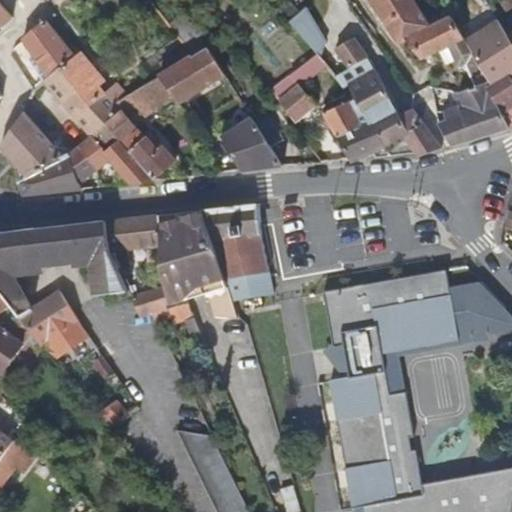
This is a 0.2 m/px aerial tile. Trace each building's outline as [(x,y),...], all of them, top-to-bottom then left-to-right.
[(0,0),(0,27),(24,9),(17,0),(0,0)] [(431,28),(410,0),(375,0),(376,5),(402,40),(407,40),(421,59),(449,45),(459,66),(468,62),(474,53),(452,17),(431,28)] [(293,27),(317,57),(320,60),(327,38),(304,9),(289,21),(293,27)] [(206,48),(221,70),(232,62),(217,41),(214,43),(205,31),(207,30),(198,17),(176,33),(187,49),(193,58),(206,48)] [(43,82),(73,58),(45,21),(23,39),(25,41),(34,54),(27,58),(43,82)] [(304,66),(317,57),(293,27),(280,38),(288,48),(277,57),(287,70),(300,87),(302,86),(302,87),(313,78),(304,66)] [(367,59),(353,39),(336,50),(349,70),(367,59)] [(511,67),(497,44),(477,57),(495,86),(496,88),(511,77),(511,67)] [(179,104),(224,76),(221,70),(206,48),(193,58),(166,74),(160,78),(174,97),(179,104)] [(166,74),(193,58),(187,49),(160,66),(166,74)] [(104,94),(99,87),(104,83),(79,54),(78,54),(73,58),(43,82),(90,137),(105,126),(120,113),(115,106),(104,94)] [(320,60),(317,57),(304,66),(313,78),(334,103),(346,97),(336,78),(320,60)] [(300,87),(287,70),(268,85),(281,101),(300,87)] [(400,115),(376,71),(348,86),(369,121),(371,120),(386,146),(406,137),(419,156),(443,149),(414,109),(400,115)] [(509,129),(511,127),(511,77),(496,88),(495,86),(491,89),(487,82),(477,85),(459,92),(464,104),(445,111),(447,121),(439,124),(452,146),(487,135),(509,129)] [(146,141),(125,118),(134,111),(139,118),(174,97),(160,78),(129,97),(118,104),(124,111),(120,113),(105,126),(155,178),(175,161),(153,135),(146,141)] [(104,94),(115,106),(118,104),(129,97),(117,82),(104,94)] [(296,122),(317,106),(302,87),(302,86),(300,87),(281,101),(280,102),(296,122)] [(363,125),(350,102),(330,113),(325,115),(340,142),(352,162),(374,152),(359,127),(363,125)] [(52,144),(25,114),(1,147),(27,178),(33,176),(61,160),(64,158),(64,157),(70,152),(66,148),(60,153),(52,144)] [(282,166),(252,119),(223,137),(244,171),(282,166)] [(386,146),(371,120),(369,121),(363,125),(359,127),(374,152),(386,146)] [(155,178),(105,126),(90,137),(79,147),(97,169),(111,159),(132,184),(155,181),(155,178)] [(66,148),(57,138),(52,144),(60,153),(66,148)] [(80,182),(97,169),(79,147),(70,152),(64,157),(64,158),(61,160),(33,176),(27,178),(20,182),(25,195),(66,191),(83,189),(80,182)] [(274,295),(257,203),(230,206),(206,209),(228,285),(233,302),(274,295)] [(228,285),(206,209),(184,211),(171,212),(183,258),(162,258),(164,287),(166,286),(173,309),(190,302),(189,298),(207,292),(217,316),(237,317),(233,302),(228,285)] [(183,258),(171,212),(159,214),(162,245),(162,258),(183,258)] [(162,245),(159,214),(135,217),(106,220),(111,250),(118,265),(120,271),(131,266),(129,249),(162,245)] [(111,250),(106,220),(47,226),(0,233),(0,290),(11,304),(20,316),(32,309),(8,269),(20,265),(20,260),(74,255),(74,261),(80,266),(92,265),(107,279),(118,265),(111,250)] [(8,269),(32,309),(36,306),(20,277),(48,274),(48,268),(74,265),(75,269),(92,268),(95,295),(130,292),(120,271),(118,265),(107,279),(92,265),(80,266),(74,261),(74,255),(20,260),(20,265),(8,269)] [(361,511),(508,511),(511,502),(511,467),(425,483),(401,350),(458,340),(449,287),(446,270),(324,292),(334,344),(334,348),(344,346),(349,378),(338,380),(329,382),(352,510),(361,508),(361,511)] [(449,287),(458,340),(511,331),(511,312),(482,282),(449,287)] [(173,309),(166,286),(164,287),(133,299),(142,315),(151,311),(157,323),(172,317),(175,325),(185,321),(196,316),(190,302),(173,309)] [(0,312),(11,304),(0,290),(0,312)] [(80,330),(62,292),(36,306),(32,309),(20,316),(34,333),(56,360),(87,339),(80,330)] [(0,370),(5,374),(34,333),(20,316),(11,304),(0,312),(0,320),(2,321),(0,323),(0,370)] [(204,335),(196,316),(185,321),(193,339),(204,335)] [(334,348),(334,344),(325,352),(338,380),(349,378),(344,346),(334,348)] [(101,358),(94,363),(106,378),(112,373),(101,358)] [(0,380),(5,374),(0,370),(0,463),(4,458),(17,441),(0,429),(0,380)] [(124,387),(119,391),(124,398),(129,395),(124,387)] [(131,416),(119,401),(103,415),(115,429),(131,416)] [(178,429),(217,511),(250,511),(212,436),(178,429)] [(4,458),(0,463),(0,486),(15,467),(4,458)] [(301,511),(295,486),(282,489),(288,511),(301,511)]
